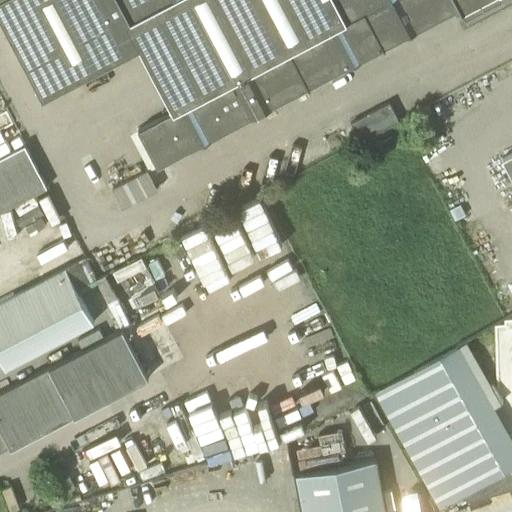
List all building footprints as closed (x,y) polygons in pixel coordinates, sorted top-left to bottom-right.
[(0,0),(0,19),(41,97),(138,46),(171,110),(136,128),(156,166),(383,47),(460,8),(463,14),(490,0),(0,0)] [(398,120),(390,103),(352,122),(361,139),(398,120)] [(0,213),(48,189),(25,145),(0,158),(0,213)] [(511,151),(501,157),(511,178),(511,151)] [(158,188),(148,169),(112,188),(122,207),(158,188)] [(233,206),(268,272),(291,260),(257,194),(233,206)] [(232,268),(255,256),(231,211),(208,223),(232,268)] [(0,356),(6,367),(94,321),(77,289),(97,278),(86,257),(66,268),(0,302),(0,356)] [(10,449),(148,377),(122,328),(0,391),(0,449),(8,445),(10,449)] [(511,470),(511,468),(511,467),(511,438),(495,408),(503,404),(467,341),(376,392),(441,507),(464,494),(468,502),(511,488),(511,470)] [(207,393),(183,402),(206,462),(230,452),(207,393)] [(266,420),(269,435),(285,431),(281,417),(266,420)] [(304,511),(386,511),(376,458),(297,473),(304,511)] [(60,495),(75,486),(67,472),(52,481),(60,495)]
